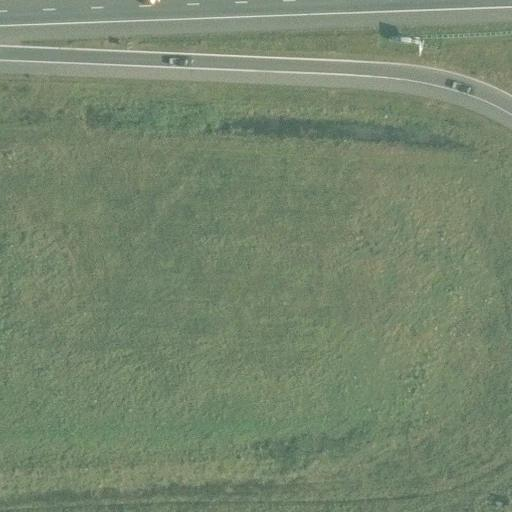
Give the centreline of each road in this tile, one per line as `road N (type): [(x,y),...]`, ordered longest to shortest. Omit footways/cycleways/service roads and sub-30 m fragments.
road 1 (motorway): [(0,54),(422,75),(511,106)]
road 2 (motorway): [(0,11),(309,0)]
